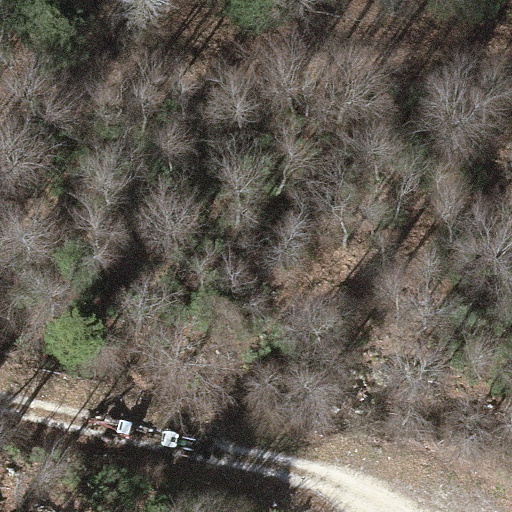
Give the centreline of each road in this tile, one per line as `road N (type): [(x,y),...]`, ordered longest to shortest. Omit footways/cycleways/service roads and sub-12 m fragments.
road 1 (track): [(511,77),(0,117)]
road 2 (track): [(0,392),(283,467),(380,511)]
